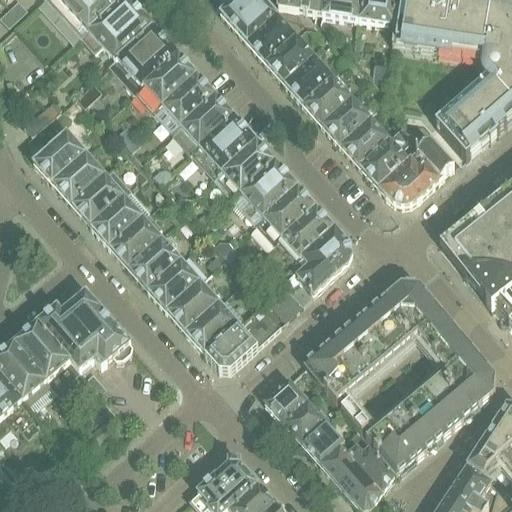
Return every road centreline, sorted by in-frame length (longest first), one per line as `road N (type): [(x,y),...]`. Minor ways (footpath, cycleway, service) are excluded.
road 1 (residential): [(401,254),(358,231),(294,163),(296,134),(227,52)]
road 2 (residential): [(221,414),(401,254)]
road 3 (residential): [(221,414),(79,264)]
road 4 (residential): [(221,414),(185,414),(84,511)]
road 5 (residential): [(511,370),(401,254)]
road 6 (residential): [(401,254),(511,160)]
road 7 (residential): [(308,511),(221,414)]
road 8 (residential): [(159,511),(219,456),(221,414)]
